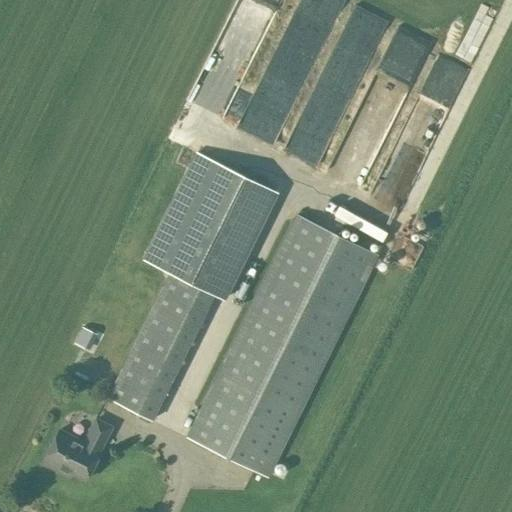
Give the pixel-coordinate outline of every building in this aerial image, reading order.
[(298,0),(293,11),(332,27),(342,0),(298,0)] [(348,21),(374,31),(379,17),(353,7),(348,21)] [(416,182),(475,45),(450,34),(379,202),(385,186),(395,190),(401,176),(416,182)] [(199,152),(147,258),(226,298),(279,192),(199,152)] [(380,253),(300,213),(189,436),(269,476),(380,253)] [(74,343),(89,350),(97,334),(82,326),(74,343)] [(128,361),(110,397),(153,419),(171,383),(128,361)] [(45,461),(61,469),(63,466),(88,479),(102,450),(101,450),(113,426),(98,418),(92,431),(96,433),(90,444),(61,429),(45,461)]
